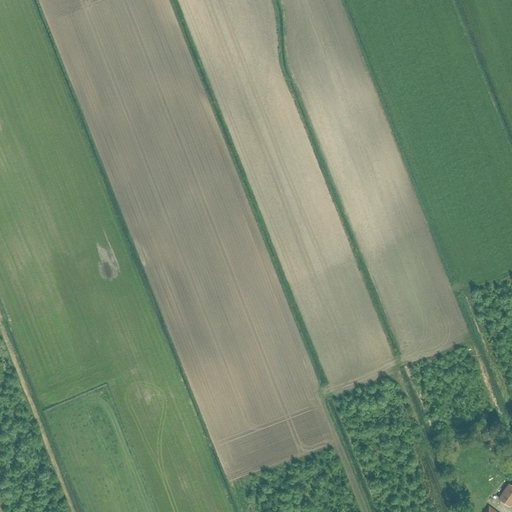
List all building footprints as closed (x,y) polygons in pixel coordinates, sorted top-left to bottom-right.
[(231,0),(213,0),(210,1),(214,11),(232,4),(231,0)] [(292,0),(293,0),(289,2),(292,10),(316,1),(316,0),(292,0)] [(472,0),(471,1),(476,11),(490,5),(488,0),(472,0)] [(435,3),(419,10),(423,20),(427,19),(428,24),(425,25),(430,36),(448,29),(444,18),(441,20),(435,3)] [(232,4),(214,11),(218,20),(236,13),(232,4)] [(236,13),(218,20),(221,30),(240,23),(236,13)] [(395,19),(385,23),(393,43),(408,38),(404,27),(398,29),(395,19)] [(240,23),(221,30),(225,39),(244,32),(240,23)] [(379,37),(374,39),(378,49),(393,43),(385,23),(376,27),(379,37)] [(244,32),(225,39),(229,49),(247,42),(244,32)] [(229,49),(226,50),(230,61),(251,52),(247,42),(229,49)] [(336,42),(321,48),(325,59),(328,58),(330,63),(327,64),(331,75),(350,67),(346,57),(343,58),(336,42)] [(284,63),(259,72),(264,83),(276,79),(288,74),(284,63)] [(133,72),(118,77),(126,98),(136,94),(132,84),(137,82),(133,72)] [(288,74),(276,79),(286,105),(299,100),(294,88),(293,88),(291,83),(292,82),(288,74)] [(118,77),(104,83),(108,94),(113,92),(117,102),(126,98),(118,77)] [(276,79),(264,83),(267,92),(268,91),(270,97),(269,97),(274,110),(286,105),(276,79)] [(90,81),(71,88),(75,99),(79,98),(85,114),(101,108),(96,97),(93,98),(91,93),(94,92),(90,81)] [(189,99),(167,108),(170,117),(193,108),(189,99)] [(193,108),(170,117),(173,125),(182,122),(196,116),(193,108)] [(196,116),(182,122),(186,133),(200,127),(196,116)] [(138,119),(123,125),(129,141),(126,143),(130,153),(149,146),(144,135),(141,136),(139,131),(143,130),(138,119)] [(481,119),(468,124),(479,150),(491,145),(487,137),(486,137),(484,132),(485,131),(481,119)] [(173,125),(168,127),(172,138),(186,133),(182,122),(173,125)] [(468,124),(456,128),(461,141),(462,140),(464,146),(463,146),(466,155),(479,150),(468,124)] [(200,127),(186,133),(191,144),(205,138),(200,127)] [(105,132),(89,138),(93,149),(96,147),(99,153),(96,155),(100,165),(119,158),(114,147),(111,148),(105,132)] [(186,133),(172,138),(177,149),(191,144),(186,133)] [(205,138),(191,144),(195,155),(203,152),(209,150),(205,138)] [(191,144),(177,149),(181,161),(187,158),(195,155),(191,144)] [(479,150),(466,155),(471,166),(495,156),(491,145),(479,150)] [(442,161),(423,168),(427,179),(430,178),(432,183),(429,184),(433,195),(449,189),(442,173),(446,171),(442,161)] [(21,188),(11,192),(18,211),(19,214),(30,210),(21,188)] [(11,192),(1,196),(9,215),(18,211),(11,192)] [(475,194),(451,204),(454,212),(456,211),(459,219),(478,212),(474,204),(478,203),(475,194)] [(1,196),(0,196),(0,218),(9,215),(1,196)] [(478,212),(459,219),(462,227),(460,228),(463,236),(488,227),(484,218),(481,220),(478,212)] [(473,248),(462,252),(469,271),(480,267),(479,264),(484,262),(485,265),(496,261),(490,245),(474,252),(473,248)] [(413,268),(398,274),(406,295),(416,291),(412,281),(417,279),(413,268)] [(398,274),(384,280),(388,290),(393,288),(397,298),(406,295),(398,274)] [(251,292),(243,295),(250,314),(258,311),(260,314),(268,311),(259,287),(250,290),(251,292)] [(363,288),(349,293),(357,314),(366,310),(362,300),(368,298),(363,288)] [(349,293),(334,299),(338,310),(343,308),(347,318),(357,314),(349,293)] [(235,296),(226,300),(236,324),(244,321),(243,317),(250,314),(243,295),(236,298),(235,296)] [(320,297),(301,305),(306,316),(309,314),(311,319),(308,320),(312,331),(327,325),(321,309),(324,308),(320,297)] [(430,312),(422,315),(429,333),(437,330),(438,332),(446,329),(437,305),(428,308),(430,312)] [(189,317),(181,320),(186,331),(200,326),(195,314),(189,317)] [(413,314),(404,318),(414,342),(422,339),(421,336),(429,333),(422,315),(414,318),(413,314)] [(174,323),(168,325),(172,336),(186,331),(181,320),(174,323)] [(200,326),(186,331),(190,342),(204,337),(200,326)] [(186,331),(172,336),(176,348),(190,342),(186,331)] [(354,341),(347,345),(354,363),(361,360),(362,362),(371,359),(361,334),(353,338),(354,341)] [(204,337),(190,342),(195,353),(209,348),(204,337)] [(190,342),(176,348),(181,359),(186,357),(195,353),(190,342)] [(337,344),(329,347),(338,371),(347,368),(346,366),(354,363),(347,345),(339,348),(337,344)] [(195,353),(186,357),(189,365),(212,356),(209,348),(195,353)] [(212,356),(189,365),(193,374),(215,365),(212,356)] [(290,377),(279,381),(286,399),(287,402),(298,398),(290,377)] [(279,381),(270,384),(277,403),(286,399),(279,381)] [(270,384),(260,388),(267,407),(277,403),(270,384)] [(260,388),(251,392),(258,410),(267,407),(260,388)] [(251,392),(241,396),(248,414),(258,410),(251,392)] [(212,395),(196,401),(200,412),(203,411),(205,416),(202,417),(207,428),(225,421),(221,410),(218,411),(212,395)] [(241,396),(230,400),(239,421),(249,417),(248,414),(241,396)] [(511,486),(509,484),(498,499),(508,506),(511,500),(511,486)]
